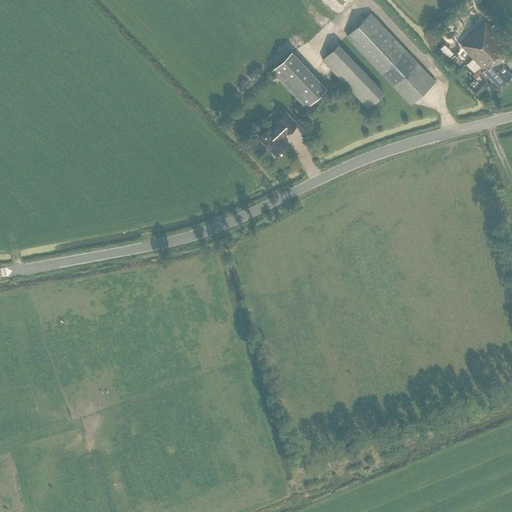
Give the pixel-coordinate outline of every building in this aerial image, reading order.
[(346,36),(410,104),(434,81),(370,13),(346,36)] [(511,48),(485,21),(460,45),(484,70),(484,71),(499,86),(511,74),(501,64),(508,57),(507,56),(511,51),(511,48)] [(440,46),(450,54),(457,45),(447,38),(440,46)] [(337,45),(321,59),(326,64),(330,68),(330,69),(367,108),(383,93),(337,45)] [(270,71),(306,107),(326,88),(291,52),(270,71)] [(454,55),(450,59),(454,64),(459,59),(454,55)] [(326,64),(322,68),(326,72),(330,69),(330,68),(326,64)] [(481,86),(475,92),(478,95),(484,89),(481,86)] [(287,113),(276,122),(277,123),(272,127),(271,126),(258,137),(275,155),(287,143),(281,136),(286,132),(287,134),(297,124),(287,113)]
